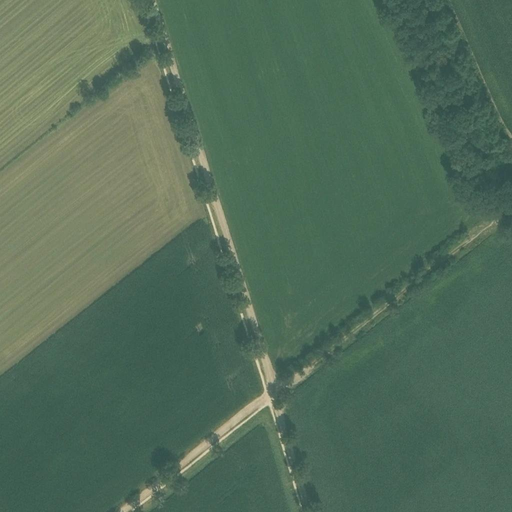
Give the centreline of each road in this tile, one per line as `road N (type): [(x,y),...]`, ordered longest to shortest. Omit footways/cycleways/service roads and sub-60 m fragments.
road 1 (track): [(150,0),(271,391)]
road 2 (track): [(271,391),(121,511)]
road 3 (track): [(307,511),(271,391)]
